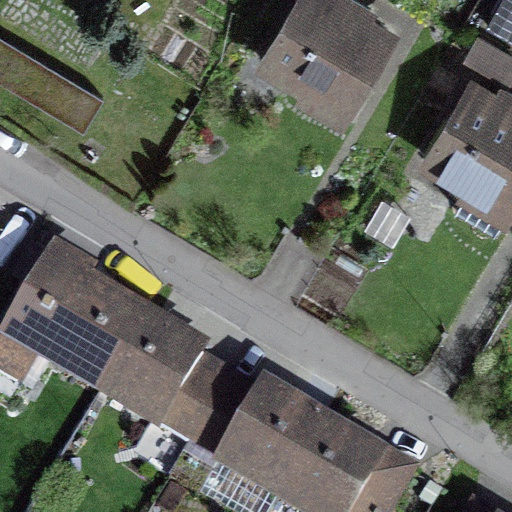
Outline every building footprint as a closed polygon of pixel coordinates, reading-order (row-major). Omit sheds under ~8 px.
[(339,120),(392,35),(334,0),(293,0),(253,67),(339,120)] [(511,0),(505,0),(490,29),(511,40),(511,0)] [(0,49),(0,84),(79,134),(104,95),(9,35),(0,49)] [(495,231),(511,202),(511,109),(473,86),(430,158),(471,182),(456,208),(495,231)] [(391,511),(410,481),(49,269),(8,337),(304,511),(391,511)]
